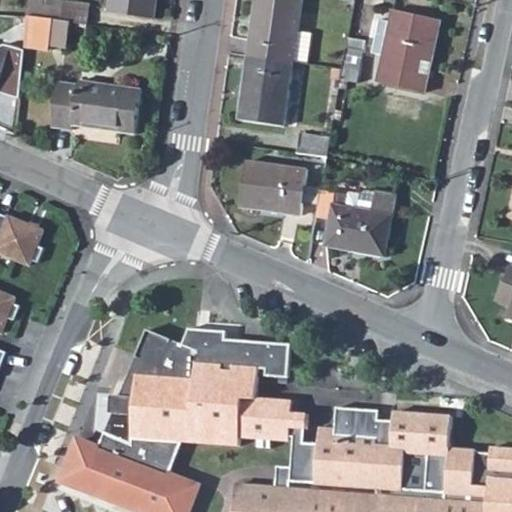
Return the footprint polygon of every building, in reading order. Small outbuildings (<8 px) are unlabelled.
[(52,0),(30,0),(29,17),(54,20),(64,22),(66,2),(52,0)] [(111,0),(110,12),(149,18),(151,0),(111,0)] [(257,0),(250,56),(294,62),(309,64),(313,34),(298,32),(302,0),(257,0)] [(381,19),(374,54),(384,56),(379,82),(426,93),(442,21),(394,10),(392,21),(381,19)] [(29,17),(26,47),(50,50),(51,43),(54,20),(29,17)] [(54,20),(51,43),(68,45),(72,23),(64,22),(54,20)] [(347,49),(342,81),(359,84),(365,53),(347,49)] [(0,51),(0,87),(10,54),(0,51)] [(294,62),(250,56),(240,121),(285,127),(294,62)] [(60,83),(53,127),(75,130),(75,126),(138,135),(144,90),(80,81),(80,86),(60,83)] [(301,134),(298,154),(328,158),(331,138),(301,134)] [(249,162),(243,208),(302,216),(304,204),(319,206),(322,190),(306,188),(309,170),(249,162)] [(362,194),(350,192),(347,207),(335,205),(337,193),(322,190),(319,206),(317,218),(331,220),(326,247),(387,258),(398,196),(366,191),(362,194)] [(0,241),(10,217),(0,213),(0,241)] [(10,217),(0,241),(0,253),(31,266),(33,261),(40,264),(46,249),(39,246),(45,231),(10,217)] [(511,279),(508,278),(498,300),(511,306),(511,310),(509,317),(511,317),(511,279)] [(17,299),(0,291),(0,332),(3,334),(9,319),(16,321),(22,307),(15,304),(17,299)] [(241,436),(259,438),(258,448),(272,449),(273,439),(291,440),(292,438),(295,438),(290,490),(237,486),(235,511),(511,511),(511,449),(492,448),(492,453),(477,453),(477,450),(451,449),(453,416),(396,412),(395,421),(380,420),(381,411),(338,408),(337,429),(321,428),(320,444),(306,443),(307,429),(308,429),(309,414),(293,413),(294,401),(258,399),(260,369),(267,370),(267,376),(290,378),(292,346),(292,345),(241,341),(228,340),(228,332),(190,329),(184,345),(149,330),(121,398),(124,398),(123,413),(115,413),(100,449),(80,441),(64,481),(144,511),(189,511),(199,487),(171,476),(184,442),(241,447),(241,436)] [(0,372),(8,353),(0,349),(0,372)]
